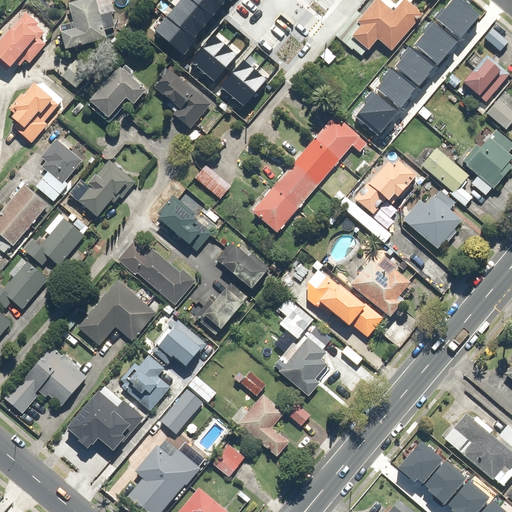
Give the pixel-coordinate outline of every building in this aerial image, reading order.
[(83,46),(109,38),(105,21),(104,21),(97,0),(87,0),(71,5),(78,28),(64,31),(69,49),(83,45),(83,46)] [(183,0),(157,31),(185,54),(194,43),(191,41),(224,0),(183,0)] [(395,54),(428,15),(409,0),(405,0),(396,11),(383,0),(378,0),(361,21),(365,24),(355,37),(372,51),(380,42),(395,54)] [(477,18),(454,0),(448,8),(445,7),(437,17),(462,37),(477,18)] [(0,42),(0,55),(14,68),(24,56),(32,63),(49,44),(42,38),(47,31),(41,26),(42,25),(28,12),(0,42)] [(423,35),(416,44),(439,62),(455,43),(429,23),(421,33),(423,35)] [(495,28),(486,37),(503,52),(511,43),(495,28)] [(215,36),(193,61),(215,80),(237,55),(215,36)] [(403,59),(396,68),(419,86),(434,67),(409,47),(401,57),(403,59)] [(338,56),(330,48),(322,56),(330,64),(338,56)] [(476,51),(467,60),(476,68),(464,80),(485,101),(511,74),(491,54),(485,59),(476,51)] [(245,60),(223,85),(245,104),(267,79),(245,60)] [(92,73),(78,61),(64,77),(78,89),(92,73)] [(128,105),(125,102),(130,97),(136,103),(149,90),(124,66),(90,101),(112,122),(128,105)] [(385,79),(378,87),(401,106),(416,87),(391,67),(383,77),(385,79)] [(157,91),(174,105),(168,111),(189,129),(210,105),(173,73),(157,91)] [(62,102),(38,83),(28,95),(27,94),(16,106),(21,110),(16,116),(22,121),(17,128),(35,142),(48,126),(45,123),(62,102)] [(375,92),(356,113),(380,134),(398,112),(375,92)] [(511,124),(511,108),(500,98),(488,113),(508,130),(511,124)] [(362,151),(370,142),(339,115),(256,211),(280,232),(355,145),(362,151)] [(492,136),(484,128),(473,140),(479,145),(465,161),(480,175),(474,182),(488,195),(511,169),(511,162),(511,160),(511,153),(510,152),(511,150),(511,140),(499,128),(492,136)] [(84,161),(72,150),(75,146),(61,135),(42,158),(47,162),(44,166),(50,171),(39,185),(56,199),(61,193),(65,196),(72,187),(66,182),(84,161)] [(424,164),(454,192),(471,175),(440,147),(424,164)] [(395,157),(366,194),(375,202),(384,191),(393,198),(398,193),(402,196),(418,175),(395,157)] [(117,203),(136,181),(112,160),(79,197),(101,215),(114,201),(117,203)] [(373,168),(367,161),(357,170),(363,177),(373,168)] [(231,185),(209,167),(199,179),(221,198),(231,185)] [(0,216),(0,246),(7,252),(14,244),(15,245),(50,204),(27,185),(0,216)] [(437,194),(433,191),(407,218),(439,248),(465,221),(452,208),(457,203),(442,189),(437,194)] [(204,214),(201,218),(176,197),(157,220),(197,253),(219,226),(204,214)] [(28,250),(45,265),(51,257),(60,265),(86,236),(61,214),(46,231),(51,236),(42,246),(36,241),(28,250)] [(273,269),(237,238),(220,258),(256,288),(273,269)] [(181,271),(152,246),(145,253),(134,243),(121,259),(175,305),(198,278),(185,267),(181,271)] [(362,273),(354,283),(392,316),(418,286),(380,253),(370,264),(365,259),(357,269),(362,273)] [(0,300),(8,309),(15,301),(23,309),(50,280),(30,262),(5,288),(0,283),(0,300)] [(384,318),(341,283),(340,285),(322,269),(310,283),(311,301),(348,331),(354,324),(369,336),(384,318)] [(116,328),(135,343),(160,312),(119,279),(80,328),(102,345),(116,328)] [(250,299),(233,284),(208,313),(225,328),(250,299)] [(290,297),(280,310),(287,316),(281,324),(300,339),(316,318),(290,297)] [(0,337),(14,321),(0,309),(0,337)] [(173,321),(157,340),(189,368),(209,345),(180,320),(176,324),(173,321)] [(330,364),(323,358),(329,351),(311,336),(282,371),(311,396),(324,381),(319,376),(330,364)] [(46,390),(63,406),(89,378),(79,369),(82,367),(67,352),(64,355),(54,346),(6,397),(24,414),(46,390)] [(102,422),(123,439),(136,423),(140,426),(173,386),(160,375),(166,368),(150,355),(140,366),(136,363),(123,379),(126,382),(120,390),(110,382),(72,428),(87,441),(102,422)] [(267,385),(251,372),(247,376),(242,372),(237,378),(258,396),(267,385)] [(216,393),(198,376),(190,384),(208,402),(216,393)] [(190,388),(162,419),(178,434),(206,403),(190,388)] [(244,408),(234,419),(278,456),(291,441),(273,426),(285,412),(266,395),(251,413),(244,408)] [(300,427),(312,416),(298,402),(286,413),(300,427)] [(511,427),(509,425),(499,438),(492,433),(495,429),(480,417),(477,420),(469,414),(448,440),(505,486),(511,478),(511,427)] [(163,511),(201,466),(169,439),(162,447),(160,445),(137,472),(144,479),(130,496),(149,511),(163,511)] [(422,443),(400,468),(414,480),(417,478),(423,483),(443,461),(422,443)] [(247,458),(230,444),(215,462),(231,476),(247,458)] [(430,492),(444,504),(466,479),(445,461),(425,484),(432,490),(430,492)] [(452,511),(453,511),(475,511),(488,498),(467,480),(448,502),(454,508),(452,511)] [(230,511),(202,487),(180,511),(230,511)] [(419,511),(403,498),(390,511),(419,511)] [(503,511),(491,501),(482,511),(503,511)]
